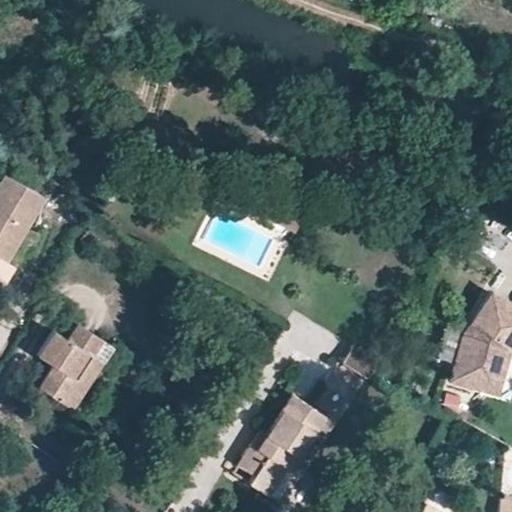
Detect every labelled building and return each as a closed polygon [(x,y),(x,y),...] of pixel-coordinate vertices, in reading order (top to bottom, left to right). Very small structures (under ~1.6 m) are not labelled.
[(2,173),(0,177),(0,257),(5,260),(19,236),(32,244),(38,233),(25,226),(42,197),(2,173)] [(305,206),(268,187),(260,201),(250,197),(247,206),(293,230),(305,206)] [(497,351),(511,328),(511,309),(489,295),(460,337),(448,381),(485,391),(497,351)] [(111,345),(75,322),(66,338),(52,329),(36,354),(50,363),(35,386),(71,409),(111,345)] [(511,340),(511,328),(497,351),(485,391),(492,393),(506,349),(511,340)] [(366,379),(377,362),(352,346),(341,363),(366,379)] [(310,437),(323,415),(290,394),(265,433),(256,448),(249,444),(236,464),(251,474),(246,481),(267,495),(284,466),(297,475),(306,460),(298,455),(310,437)] [(333,421),(323,415),(310,437),(319,442),(333,421)] [(256,448),(265,433),(258,428),(249,444),(256,448)] [(511,511),(511,496),(500,491),(497,511),(511,511)]
